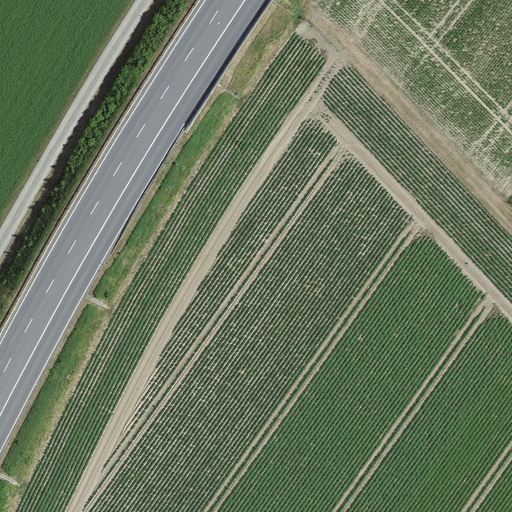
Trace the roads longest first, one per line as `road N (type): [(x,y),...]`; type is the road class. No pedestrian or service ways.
road 1 (primary): [(235,0),(102,211),(0,397)]
road 2 (track): [(145,0),(0,245)]
